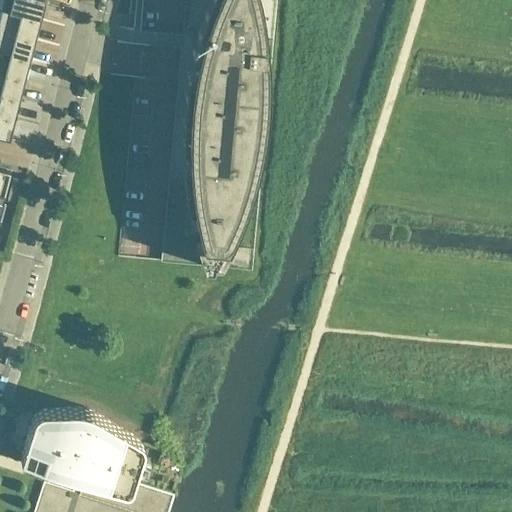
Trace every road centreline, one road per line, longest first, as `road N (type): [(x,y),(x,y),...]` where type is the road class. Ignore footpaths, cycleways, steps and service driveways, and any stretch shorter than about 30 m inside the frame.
road 1 (residential): [(0,332),(48,161)]
road 2 (residential): [(48,161),(89,0)]
